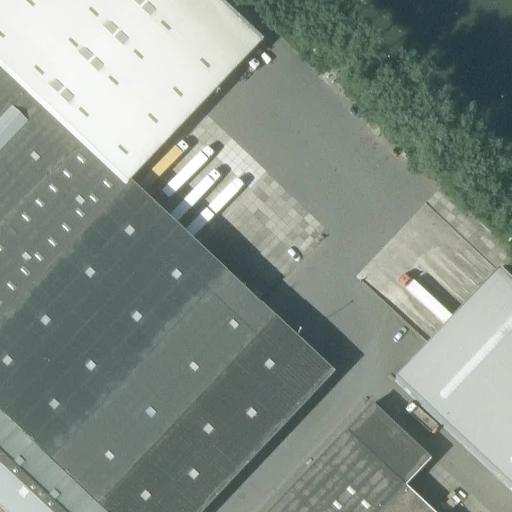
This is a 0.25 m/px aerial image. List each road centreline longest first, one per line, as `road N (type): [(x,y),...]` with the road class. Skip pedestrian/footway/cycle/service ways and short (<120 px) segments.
road 1 (unknown): [(240,0),(284,37),(308,90),(358,276),(366,359)]
road 2 (unknown): [(228,511),(366,359)]
road 3 (unknown): [(366,359),(511,489)]
